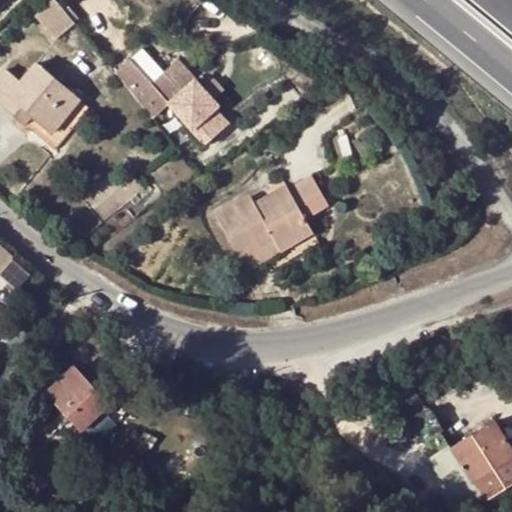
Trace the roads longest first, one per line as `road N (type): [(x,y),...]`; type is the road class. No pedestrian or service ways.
road 1 (unclassified): [(511,275),(269,347),(174,336),(90,287)]
road 2 (residential): [(511,248),(472,160),(356,51),(264,0)]
road 3 (residential): [(90,287),(0,440)]
